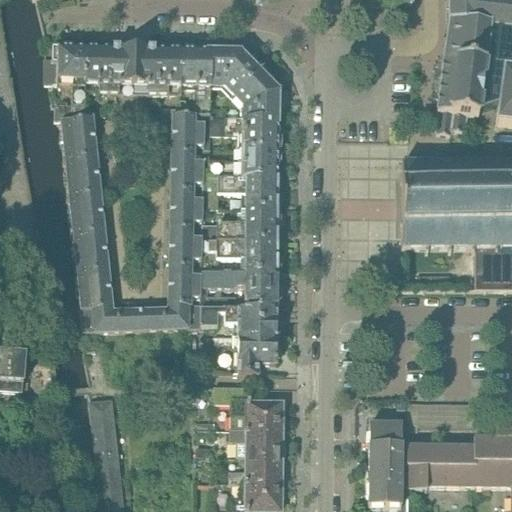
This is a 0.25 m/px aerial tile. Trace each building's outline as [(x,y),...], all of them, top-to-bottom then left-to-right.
[(438,116),(435,137),(448,139),(449,134),(463,136),(465,119),(477,121),(478,114),(497,108),(494,127),(511,128),(511,2),(489,0),(448,0),(449,24),(443,66),(436,116),(438,116)] [(47,64),(45,89),(50,88),(56,88),(56,83),(71,83),(70,109),(55,109),(54,109),(50,126),(56,125),(59,125),(65,124),(83,122),(83,116),(83,113),(83,97),(84,97),(84,52),(72,52),(71,48),(62,48),(61,52),(52,51),(51,51),(50,64),(48,64),(47,64)] [(84,52),(84,97),(115,97),(118,97),(122,98),(131,98),(134,98),(135,53),(131,53),(123,53),(119,53),(118,53),(118,51),(113,50),(112,53),(98,53),(96,48),(88,48),(87,52),(84,52)] [(135,53),(134,98),(142,98),(146,98),(149,98),(179,99),(180,99),(180,89),(180,54),(179,51),(170,50),(168,54),(153,54),(154,51),(147,52),(147,54),(143,54),(135,53)] [(179,112),(179,118),(194,118),(203,118),(209,118),(209,117),(209,111),(210,88),(210,55),(194,54),(194,51),(185,51),(184,54),(180,54),(180,89),(193,89),(192,109),(184,109),(184,104),(179,104),(179,112)] [(210,55),(210,88),(221,88),(240,56),(240,55),(210,55)] [(240,56),(221,88),(233,99),(261,72),(252,62),(248,65),(240,56)] [(261,72),(233,99),(243,111),(243,123),(277,123),(277,94),(268,85),(272,82),(261,72)] [(83,116),(83,122),(92,121),(96,121),(101,120),(100,117),(100,114),(83,116)] [(172,119),(171,156),(194,156),(194,149),(203,149),(203,126),(194,126),(194,118),(179,118),(172,118),(172,119)] [(203,149),(203,154),(209,154),(209,140),(241,140),(240,154),(276,155),(276,152),(280,151),(281,142),(277,140),(277,123),(243,123),(219,122),(209,122),(209,118),(203,118),(203,126),(203,149)] [(65,124),(59,125),(63,163),(96,160),(92,122),(92,121),(83,122),(65,124)] [(203,165),(202,183),(276,183),(276,167),(279,166),(279,158),(276,157),(276,155),(240,154),(240,166),(209,166),(209,154),(203,154),(203,165)] [(171,156),(170,194),(193,194),(193,188),(202,188),(202,183),(203,165),(194,164),(194,156),(171,156)] [(96,160),(63,163),(67,203),(100,199),(96,160)] [(511,167),(495,167),(495,163),(493,163),(493,167),(472,167),(472,163),(470,163),(470,167),(449,167),(449,164),(447,164),(447,167),(427,167),(427,164),(424,164),(424,167),(400,167),(400,253),(424,253),(424,256),(427,257),(427,253),(447,253),(447,256),(449,256),(449,253),(470,253),(470,257),(472,257),(472,253),(493,253),(493,256),(495,256),(495,253),(511,252),(511,167)] [(202,204),(202,214),(216,214),(216,199),(245,200),(245,214),(276,214),(276,213),(277,212),(278,211),(279,210),(279,209),(279,208),(279,207),(280,206),(280,205),(280,204),(280,203),(279,203),(279,202),(279,201),(279,200),(278,199),(278,198),(277,198),(276,197),(276,183),(202,183),(202,188),(202,204)] [(170,194),(169,231),(192,231),(192,226),(201,226),(202,214),(202,204),(193,204),(193,194),(170,194)] [(100,199),(67,203),(69,225),(71,239),(103,236),(100,199)] [(201,242),(201,245),(207,245),(275,246),(276,232),(276,231),(277,231),(278,230),(278,229),(278,228),(279,228),(279,227),(279,226),(280,225),(280,224),(280,223),(280,222),(279,221),(279,220),(278,219),(278,218),(277,217),(277,216),(276,216),(275,215),(276,214),(245,214),(228,214),(228,229),(216,228),(216,229),(201,229),(201,242)] [(169,231),(168,269),(191,270),(200,270),(200,264),(201,260),(201,245),(201,242),(192,241),(192,231),(169,231)] [(103,236),(71,239),(74,277),(107,273),(103,236)] [(207,245),(207,257),(215,257),(215,263),(245,263),(244,277),(275,278),(275,277),(277,275),(278,274),(279,272),(279,271),(280,269),(280,267),(279,265),(279,264),(278,262),(277,261),(275,260),(275,246),(207,245)] [(511,293),(511,252),(495,253),(495,256),(493,256),(493,253),(472,253),(472,257),(474,293),(511,293)] [(168,279),(167,307),(190,308),(190,302),(200,302),(200,280),(200,277),(200,270),(191,270),(168,269),(168,279)] [(107,273),(74,277),(75,284),(78,314),(111,311),(108,281),(107,273)] [(200,277),(200,280),(200,302),(199,310),(199,314),(206,314),(206,311),(235,311),(235,299),(219,299),(220,292),(231,292),(235,289),(243,289),(243,307),(243,311),(275,311),(275,307),(275,306),(278,303),(278,295),(275,291),(275,278),(244,277),(200,277)] [(415,287),(448,287),(448,279),(415,278),(415,287)] [(111,311),(78,314),(80,337),(83,337),(199,331),(199,332),(199,314),(199,310),(190,310),(190,308),(167,307),(167,313),(140,314),(112,315),(111,311)] [(199,314),(199,332),(213,332),(215,332),(216,318),(223,318),(223,329),(236,329),(236,341),(275,341),(275,339),(278,339),(278,327),(275,327),(275,314),(275,311),(243,311),(235,311),(206,311),(206,314),(199,314)] [(0,394),(20,396),(21,393),(26,393),(26,386),(22,385),(23,379),(29,379),(30,360),(9,358),(11,336),(0,334),(0,394)] [(236,341),(212,341),(213,379),(231,379),(256,379),(256,368),(275,368),(275,364),(277,364),(277,353),(275,353),(275,341),(236,341)] [(381,356),(373,356),(373,368),(381,368),(381,356)] [(231,391),(213,391),(213,407),(230,407),(230,434),(280,435),(280,432),(284,431),(284,422),(280,421),(280,408),(260,408),(260,402),(248,402),(248,392),(231,391)] [(122,511),(111,404),(87,407),(98,511),(122,511)] [(394,418),(404,418),(404,406),(394,406),(394,418)] [(416,430),(456,430),(455,407),(416,407),(416,430)] [(404,449),(404,494),(405,494),(409,494),(420,495),(420,490),(510,491),(509,511),(511,511),(511,423),(495,424),(495,440),(472,440),(472,450),(405,449),(404,449)] [(386,511),(399,511),(400,445),(401,428),(368,427),(367,511),(386,511)] [(228,434),(228,446),(236,446),(235,461),(245,461),(284,462),(284,450),(280,448),(280,435),(230,434),(228,434)] [(197,452),(197,460),(210,460),(210,452),(197,452)] [(284,462),(245,461),(245,476),(228,476),(228,488),(243,489),(243,487),(280,488),(280,475),(284,474),(284,462)] [(200,462),(200,471),(211,471),(211,462),(200,462)] [(279,511),(279,502),(283,500),(284,492),(280,490),(280,488),(243,487),(243,489),(243,503),(230,503),(229,511),(279,511)]
